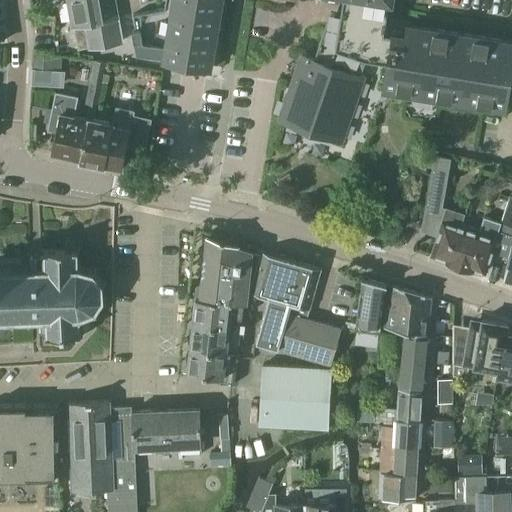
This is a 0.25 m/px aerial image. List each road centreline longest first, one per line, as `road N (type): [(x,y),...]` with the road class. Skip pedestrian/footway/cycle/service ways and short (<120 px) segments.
road 1 (tertiary): [(511,308),(240,213),(148,194)]
road 2 (residential): [(0,389),(142,383),(148,194)]
road 3 (residential): [(11,0),(17,59),(7,168)]
road 4 (tertiary): [(148,194),(7,168)]
